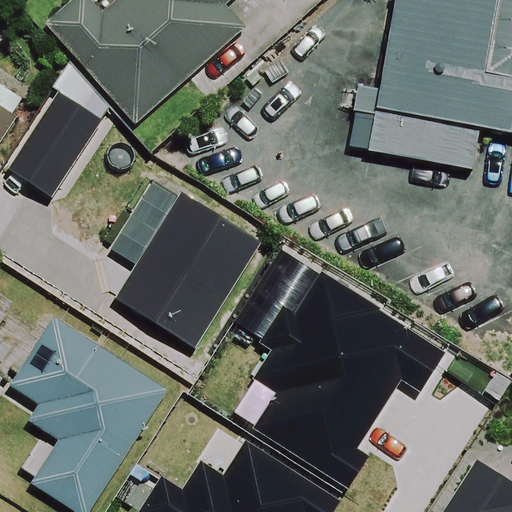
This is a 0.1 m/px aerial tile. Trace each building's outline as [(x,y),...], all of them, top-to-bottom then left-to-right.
[(239,0),(124,0),(105,17),(89,0),(79,0),(49,27),(137,128),(247,31),(229,10),(239,0)] [(511,88),(500,87),(509,5),(511,1),(511,0),(414,0),(396,160),(489,170),(493,134),(511,135),(511,88)] [(0,134),(23,102),(0,86),(0,134)] [(262,244),(182,198),(145,261),(149,263),(124,308),(200,352),(262,244)] [(91,511),(172,389),(63,319),(17,390),(44,408),(34,424),(64,444),(36,487),(75,511),(91,511)] [(320,398),(355,425),(317,476),(354,504),(367,486),(400,511),(424,511),(467,456),(346,364),(320,398)] [(347,511),(248,449),(229,479),(223,475),(204,504),(211,509),(208,511),(347,511)] [(511,511),(511,489),(467,456),(424,511),(511,511)]
